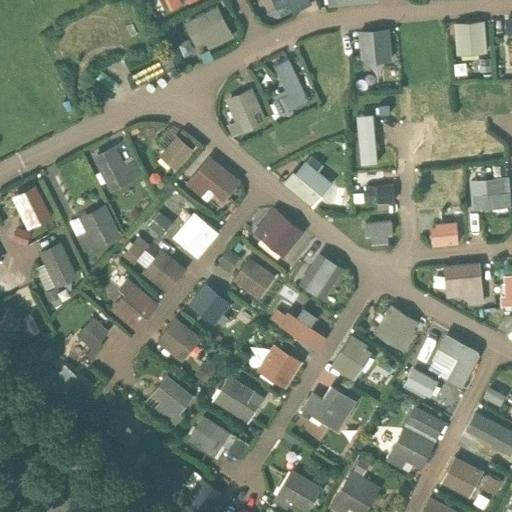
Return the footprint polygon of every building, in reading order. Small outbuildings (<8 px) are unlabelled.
[(157,0),(162,12),(183,3),(182,0),(157,0)] [(313,2),(311,0),(274,0),(279,8),(291,2),(296,11),(313,2)] [(219,5),(185,21),(200,52),(234,36),(219,5)] [(487,50),(483,18),(455,22),(459,53),(487,50)] [(394,56),(390,25),(363,29),(367,59),(394,56)] [(440,72),(437,28),(422,29),(426,73),(440,72)] [(347,83),(346,34),(322,35),(324,84),(347,83)] [(170,54),(130,74),(135,84),(175,65),(170,54)] [(309,98),(291,57),(277,64),(290,93),(276,100),(281,110),(309,98)] [(398,64),(380,64),(380,82),(399,82),(398,64)] [(469,112),(503,110),(502,93),(490,93),(490,85),(467,86),(469,112)] [(266,119),(252,86),(228,96),(241,129),(266,119)] [(447,118),(446,96),(414,98),(415,120),(447,118)] [(372,120),(394,119),(393,98),(371,99),(372,120)] [(328,115),(334,129),(345,125),(339,110),(328,115)] [(308,113),(272,132),(282,150),(317,131),(308,113)] [(175,133),(160,154),(174,165),(190,145),(175,133)] [(123,138),(91,152),(108,191),(141,176),(123,138)] [(415,149),(415,160),(474,154),(473,138),(458,139),(458,143),(443,145),(442,141),(421,143),(415,149)] [(381,139),(357,141),(358,165),(394,163),(394,150),(381,139)] [(239,179),(209,157),(189,183),(204,194),(209,186),(224,198),(239,179)] [(307,163),(291,184),(316,203),(332,183),(307,163)] [(425,193),(459,189),(457,177),(424,181),(425,193)] [(511,204),(511,194),(510,178),(474,182),(477,209),(511,204)] [(34,183),(10,195),(25,226),(50,213),(34,183)] [(384,186),(364,188),(365,204),(385,202),(384,186)] [(105,202),(71,219),(86,250),(120,233),(105,202)] [(193,207),(172,232),(199,254),(220,228),(193,207)] [(302,232),(274,208),(255,231),(283,254),(302,232)] [(158,209),(150,225),(165,233),(173,217),(158,209)] [(396,241),(396,216),(379,216),(379,241),(396,241)] [(460,241),(459,220),(432,222),(433,243),(460,241)] [(15,225),(12,239),(25,242),(28,228),(15,225)] [(140,233),(123,252),(133,261),(150,242),(140,233)] [(61,238),(38,249),(55,285),(78,274),(61,238)] [(162,248),(145,270),(169,288),(186,266),(162,248)] [(220,266),(235,268),(238,250),(223,248),(220,266)] [(346,265),(322,250),(303,283),(326,297),(346,265)] [(275,275),(250,258),(234,280),(260,298),(275,275)] [(482,263),(446,266),(449,296),(469,294),(470,304),(485,302),(482,263)] [(511,276),(501,277),(503,303),(511,302),(511,276)] [(113,308),(135,327),(157,301),(136,282),(113,308)] [(233,302),(209,283),(190,307),(214,326),(233,302)] [(31,334),(16,301),(0,308),(0,324),(9,344),(31,334)] [(247,323),(255,313),(244,305),(237,315),(247,323)] [(377,331),(404,346),(419,320),(392,305),(377,331)] [(290,309),(280,324),(317,348),(327,333),(290,309)] [(110,330),(93,316),(78,334),(94,348),(110,330)] [(202,337),(178,316),(158,340),(182,360),(202,337)] [(482,351),(448,332),(441,346),(459,356),(448,376),(464,384),(482,351)] [(377,350),(354,333),(332,365),(355,381),(377,350)] [(304,361),(276,343),(259,369),(288,386),(304,361)] [(388,374),(393,364),(381,357),(375,367),(388,374)] [(93,387),(65,364),(45,387),(74,410),(93,387)] [(439,381),(414,369),(406,383),(431,396),(439,381)] [(196,396),(169,374),(152,394),(179,416),(196,396)] [(263,397),(230,375),(215,399),(248,421),(263,397)] [(358,400),(324,379),(304,409),(338,431),(358,400)] [(493,379),(484,393),(500,403),(509,389),(493,379)] [(446,421),(416,406),(393,453),(423,467),(446,421)] [(511,426),(480,409),(464,438),(490,453),(495,444),(511,453),(511,452),(511,426)] [(232,430),(205,412),(189,435),(216,453),(232,430)] [(143,435),(119,414),(107,428),(132,449),(143,435)] [(327,426),(320,443),(344,454),(352,437),(327,426)] [(301,451),(283,440),(272,457),(290,468),(301,451)] [(455,456),(443,480),(470,494),(482,470),(455,456)] [(273,501),(292,511),(308,511),(324,486),(293,467),(273,501)] [(365,511),(380,487),(352,470),(332,504),(344,511),(365,511)] [(213,511),(227,493),(197,472),(176,500),(192,511),(213,511)] [(496,492),(501,477),(487,473),(483,488),(496,492)] [(434,496),(424,511),(463,511),(434,496)]
